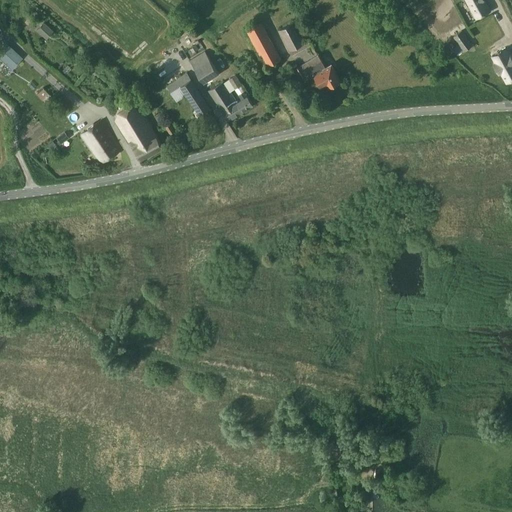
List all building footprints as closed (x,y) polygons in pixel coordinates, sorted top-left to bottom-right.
[(465,0),(476,19),(490,11),(484,0),(465,0)] [(289,50),(309,40),(298,20),(279,30),(289,50)] [(268,66),(281,59),(261,21),(246,29),(260,54),(262,53),(268,66)] [(36,31),(46,39),(53,32),(44,23),(36,31)] [(464,51),(472,45),(462,30),(453,36),(464,51)] [(5,43),(0,47),(0,58),(11,69),(21,58),(5,43)] [(504,49),(492,56),(496,63),(493,64),(499,74),(501,73),(507,83),(511,80),(511,59),(510,55),(508,56),(504,49)] [(204,82),(219,73),(205,51),(190,60),(204,82)] [(329,87),(340,81),(331,65),(326,68),(318,55),(297,67),(305,81),(314,76),(320,87),(327,83),(329,87)] [(201,117),(212,110),(187,72),(167,86),(171,92),(180,85),(201,117)] [(242,85),(236,75),(229,80),(235,89),(242,85)] [(223,81),(209,90),(228,120),(253,104),(248,96),(247,96),(244,91),(238,95),(242,100),(237,102),(223,81)] [(44,87),(38,93),(44,99),(50,93),(44,87)] [(140,161),(163,147),(139,107),(116,121),(140,161)] [(102,163),(121,150),(101,120),(82,133),(102,163)] [(170,134),(175,131),(170,124),(165,127),(170,134)]
